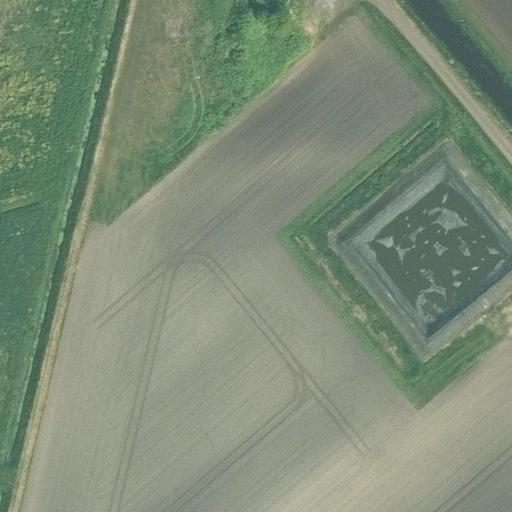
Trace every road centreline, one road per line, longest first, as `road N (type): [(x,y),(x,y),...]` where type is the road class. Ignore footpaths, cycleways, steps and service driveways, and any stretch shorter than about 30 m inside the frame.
road 1 (track): [(138,0),(18,511)]
road 2 (track): [(380,0),(511,154)]
